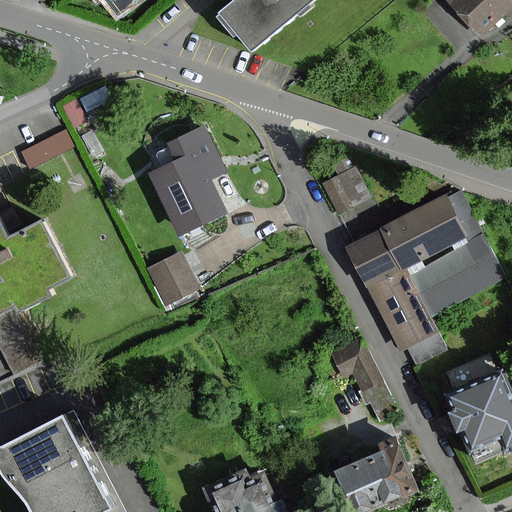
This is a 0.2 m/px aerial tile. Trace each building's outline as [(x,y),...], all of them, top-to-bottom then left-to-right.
[(109,0),(118,12),(134,0),(109,0)] [(234,0),(218,14),(250,52),(312,0),(234,0)] [(495,0),(451,0),(472,28),(501,8),(495,0)] [(202,129),(170,145),(178,160),(151,173),(180,234),(225,212),(208,178),(223,171),(202,129)] [(73,146),(66,131),(25,152),(32,167),(73,146)] [(351,200),(338,173),(324,180),(337,207),(351,200)] [(501,281),(454,191),(344,248),(398,352),(436,332),(429,319),(501,281)] [(0,309),(12,304),(17,314),(45,301),(38,288),(68,274),(42,220),(7,237),(0,222),(0,309)] [(177,254),(145,269),(163,307),(195,292),(177,254)] [(0,335),(15,368),(40,357),(22,317),(0,326),(0,335)] [(359,340),(325,355),(337,380),(351,374),(369,414),(388,406),(359,340)] [(511,411),(500,379),(450,397),(455,411),(446,414),(454,436),(463,433),(468,446),(498,435),(502,445),(511,441),(511,411)] [(108,511),(118,508),(72,416),(0,447),(0,473),(1,476),(13,487),(26,505),(28,511),(108,511)] [(377,445),(381,455),(335,474),(350,511),(364,511),(415,490),(393,438),(377,445)] [(284,511),(269,468),(208,490),(215,511),(284,511)]
